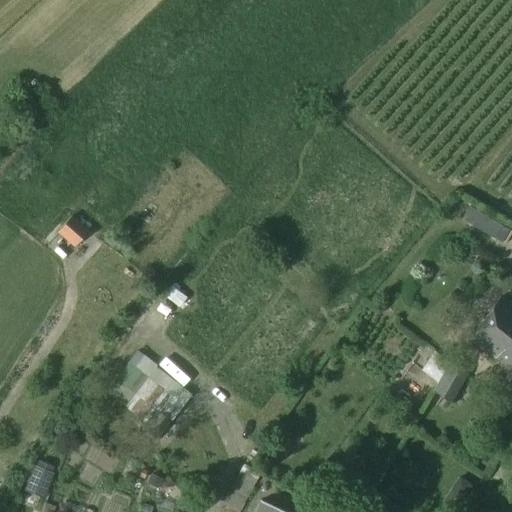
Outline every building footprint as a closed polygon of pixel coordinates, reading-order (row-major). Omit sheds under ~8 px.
[(461,219),(502,241),(509,228),(469,206),(461,219)] [(57,232),(74,247),(89,229),(72,214),(57,232)] [(511,304),(502,296),(470,339),(511,370),(511,304)] [(138,350),(106,392),(138,416),(148,424),(143,429),(154,437),(157,440),(192,394),(156,367),(158,365),(138,350)] [(451,402),(468,374),(449,362),(432,391),(451,402)] [(505,486),(511,474),(511,468),(503,462),(493,478),(505,486)] [(35,464),(28,483),(44,489),(51,471),(35,464)] [(243,464),(222,502),(228,505),(227,506),(237,511),(239,511),(251,490),(250,490),(260,473),(243,464)] [(288,511),(261,500),(255,511),(288,511)]
